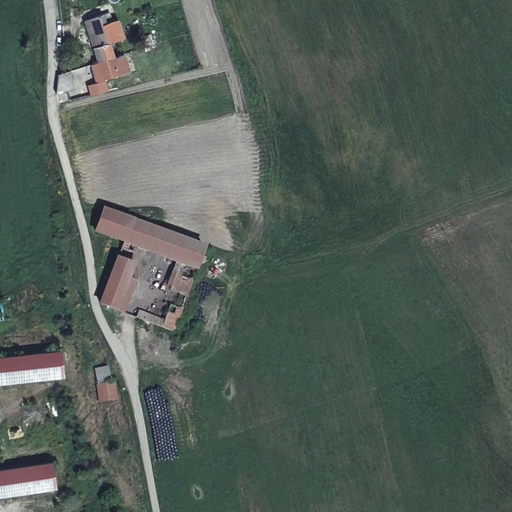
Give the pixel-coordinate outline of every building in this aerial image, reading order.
[(95,61),(111,56),(107,42),(121,38),(116,20),(105,23),(102,13),(89,17),(93,32),(88,34),(95,61)] [(93,32),(89,17),(84,18),(88,34),(93,32)] [(111,58),(111,56),(95,61),(100,78),(126,70),(122,56),(111,58)] [(73,68),(58,72),(57,85),(56,92),(72,88),(73,68)] [(183,239),(103,209),(95,230),(123,241),(112,270),(108,268),(106,275),(110,278),(101,303),(123,312),(130,290),(124,287),(133,263),(129,262),(135,246),(159,255),(174,261),(178,263),(164,303),(169,306),(164,321),(162,327),(172,331),(192,279),(203,247),(183,239)] [(174,261),(159,255),(157,261),(172,266),(174,261)] [(136,317),(151,323),(153,317),(138,311),(136,317)] [(152,323),(162,327),(164,321),(153,317),(151,323),(152,323)] [(109,382),(106,366),(93,369),(96,384),(103,383),(109,382)] [(104,383),(103,383),(96,384),(98,400),(114,397),(112,382),(104,383)]
